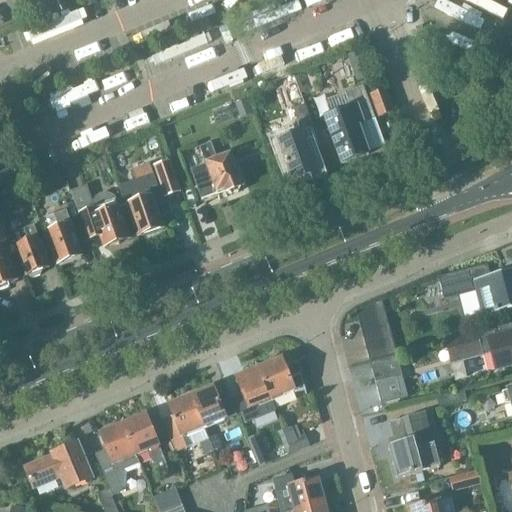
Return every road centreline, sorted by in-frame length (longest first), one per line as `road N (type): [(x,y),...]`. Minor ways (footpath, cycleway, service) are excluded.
road 1 (tertiary): [(511,138),(394,200),(0,365)]
road 2 (tertiary): [(0,392),(511,180)]
road 3 (residential): [(0,431),(310,303)]
road 4 (residential): [(310,303),(511,222)]
road 5 (residential): [(365,511),(310,303)]
